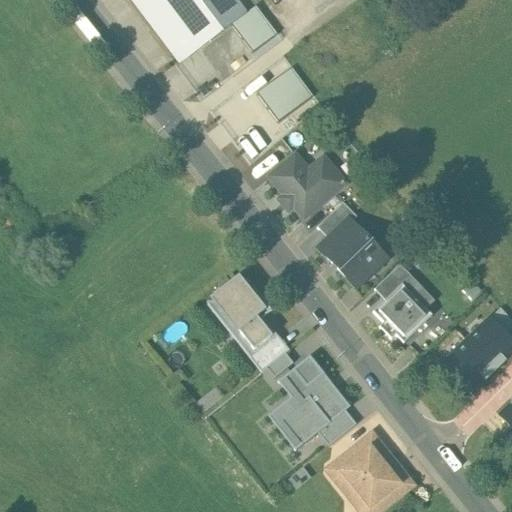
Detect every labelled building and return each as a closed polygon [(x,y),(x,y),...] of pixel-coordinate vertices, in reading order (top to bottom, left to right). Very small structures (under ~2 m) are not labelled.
[(247,14),(236,0),(129,0),(178,65),(247,14)] [(254,96),(276,124),(312,95),(290,68),(254,96)] [(328,165),(312,178),(295,157),(268,179),(303,220),(303,216),(304,216),(304,220),(345,185),(328,165)] [(342,205),(335,211),(335,212),(317,229),(327,240),(348,221),(351,223),(355,219),(356,218),(342,204),(342,205)] [(348,221),(330,239),(329,239),(318,250),(355,289),(384,261),(385,260),(385,259),(348,221)] [(399,266),(377,287),(377,288),(374,290),(374,291),(384,302),(401,285),(402,286),(402,285),(410,278),(410,277),(399,266)] [(277,338),(271,330),(262,319),(271,312),(247,281),(216,306),(228,321),(223,325),(243,350),(248,346),(255,355),(256,355),(277,338)] [(403,345),(406,342),(406,341),(430,318),(431,317),(401,286),(374,312),(373,314),(383,324),(379,328),(390,341),(395,337),(403,345)] [(288,352),(287,351),(287,350),(277,338),(256,355),(256,356),(259,360),(254,364),(260,371),(259,372),(260,374),(261,374),(288,352)] [(330,384),(309,358),(278,383),(277,383),(279,385),(283,382),(301,404),(286,416),(279,422),(296,444),(295,445),(298,447),(293,451),(295,453),(296,452),(346,412),(331,394),(330,393),(325,387),(330,384)] [(371,437),(362,444),(335,466),(344,478),(339,482),(339,483),(359,508),(360,509),(364,506),(368,511),(379,511),(399,497),(405,491),(391,473),(391,472),(396,468),(372,437),(371,437)]
